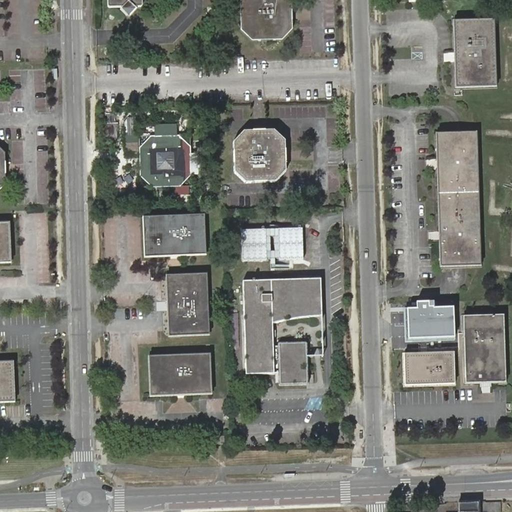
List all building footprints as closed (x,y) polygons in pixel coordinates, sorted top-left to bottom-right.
[(108,0),(109,7),(118,6),(128,16),(135,10),(133,7),(142,6),(141,0),(108,0)] [(289,0),(242,0),(239,4),(240,32),(250,43),(281,42),(292,31),(291,1),(289,0)] [(492,19),(453,21),(455,86),(495,85),(492,19)] [(452,53),(444,53),(444,61),(452,61),(452,53)] [(287,168),(287,140),(275,129),(248,130),(236,142),(238,170),(252,181),(278,181),(287,168)] [(476,133),(435,134),(438,265),(479,264),(476,133)] [(191,135),(140,136),(141,188),(193,187),(191,135)] [(205,215),(145,217),(146,257),(206,255),(205,215)] [(209,274),(167,276),(170,336),(211,335),(209,274)] [(311,294),(312,279),(245,280),(248,375),(285,373),(286,385),(315,384),(313,340),(289,341),(289,346),(283,346),(283,324),(314,316),(313,300),(322,300),(322,294),(311,294)] [(322,279),(312,279),(311,294),(322,294),(322,279)] [(313,300),(314,316),(323,313),(322,300),(313,300)] [(500,313),(463,314),(465,379),(502,378),(500,313)] [(453,347),(408,348),(408,381),(454,380),(453,347)] [(210,354),(149,355),(150,396),(211,394),(210,354)] [(11,362),(0,362),(0,402),(12,402),(11,362)] [(222,438),(213,438),(213,446),(222,446),(222,438)]
